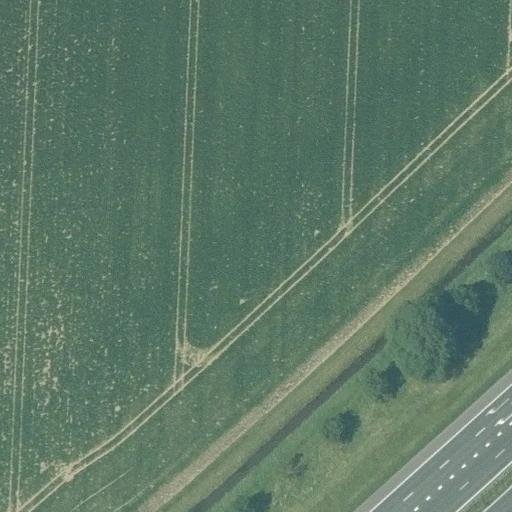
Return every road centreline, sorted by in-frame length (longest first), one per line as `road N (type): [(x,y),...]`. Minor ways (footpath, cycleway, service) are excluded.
road 1 (track): [(511,188),(158,511)]
road 2 (track): [(306,511),(511,324)]
road 3 (motorway): [(511,423),(413,511)]
